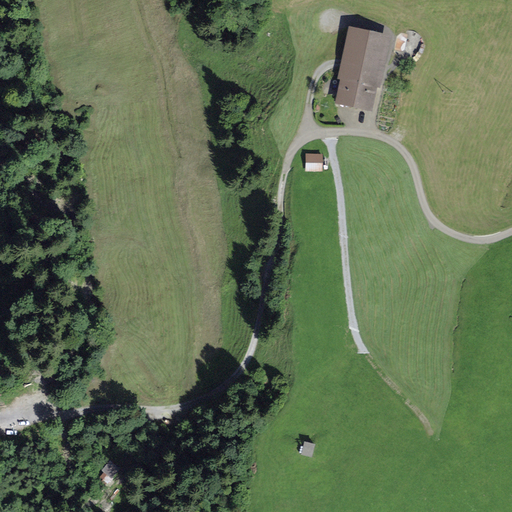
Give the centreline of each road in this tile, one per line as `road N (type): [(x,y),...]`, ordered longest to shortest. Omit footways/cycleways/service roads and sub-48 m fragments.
road 1 (track): [(286,167),(252,351),(214,406),(0,416)]
road 2 (residential): [(511,241),(456,237),(428,201),(410,155),(366,137),(309,140),(286,167)]
